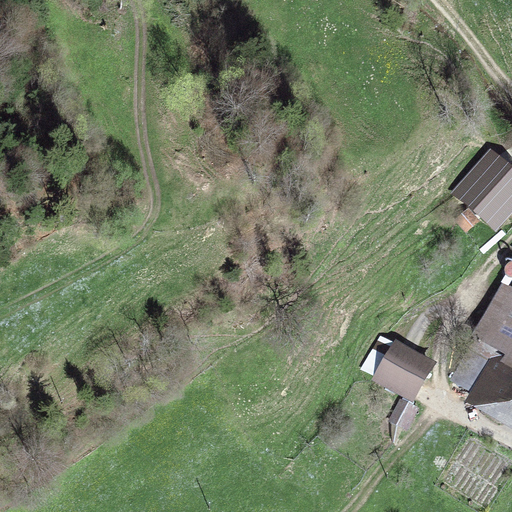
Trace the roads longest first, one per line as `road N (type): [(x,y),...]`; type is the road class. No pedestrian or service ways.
road 1 (track): [(137,0),(142,113),(157,204),(132,242),(0,321)]
road 2 (track): [(511,444),(441,404),(436,383),(450,322),(511,241)]
road 3 (track): [(441,404),(347,511)]
road 4 (track): [(511,93),(436,0)]
